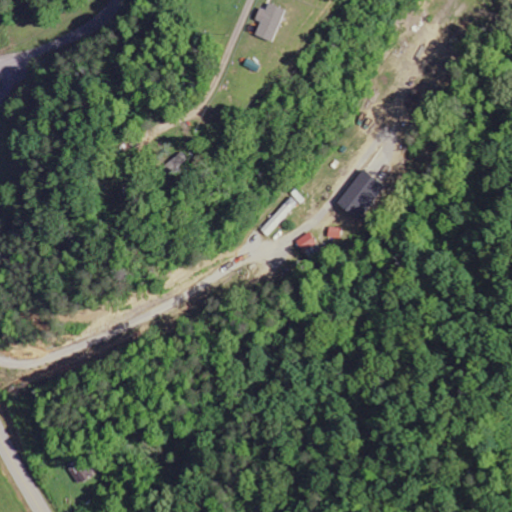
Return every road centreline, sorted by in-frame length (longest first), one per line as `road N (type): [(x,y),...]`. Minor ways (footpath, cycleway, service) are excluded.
road 1 (residential): [(250,0),(200,100),(141,138),(136,153)]
road 2 (residential): [(0,66),(78,37),(118,0)]
